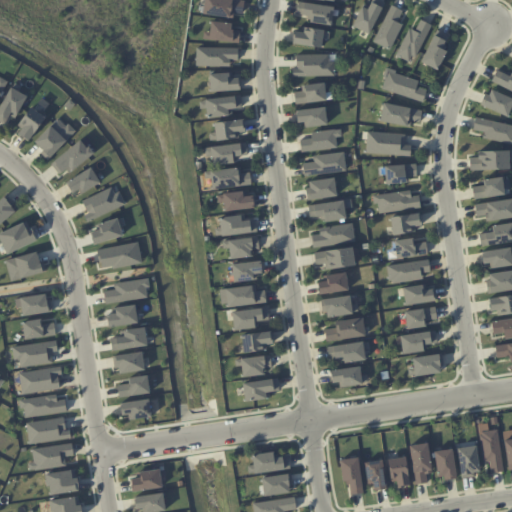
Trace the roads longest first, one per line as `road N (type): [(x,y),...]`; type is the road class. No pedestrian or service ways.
road 1 (residential): [(267,0),(269,141),(309,423)]
road 2 (residential): [(98,451),(511,391)]
road 3 (residential): [(471,398),(438,160),(446,115),(490,28)]
road 4 (residential): [(106,511),(70,260),(43,200),(0,156)]
